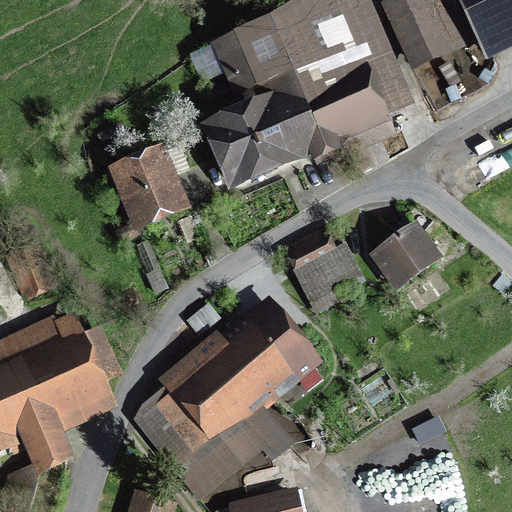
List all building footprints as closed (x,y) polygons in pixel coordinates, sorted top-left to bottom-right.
[(404,0),(389,7),(416,64),(480,34),(463,0),(404,0)] [(511,0),(463,0),(480,34),(488,52),(511,40),(511,0)] [(271,26),(221,47),(239,90),(260,81),(270,105),(210,131),(233,183),(330,142),(338,158),(390,136),(360,66),(329,80),(319,57),(290,69),(271,26)] [(156,159),(122,173),(143,222),(177,207),(156,159)] [(375,256),(399,289),(437,261),(414,228),(375,256)] [(359,274),(335,231),(292,254),(301,272),(297,274),(309,301),(359,274)] [(48,286),(33,251),(15,259),(30,294),(48,286)] [(214,341),(165,380),(211,437),(264,394),(267,399),(310,364),(270,315),(223,352),(214,341)] [(0,446),(26,434),(42,469),(16,477),(4,511),(27,511),(42,469),(65,459),(49,424),(105,399),(78,340),(66,345),(58,328),(21,344),(29,362),(0,375),(0,446)] [(148,464),(140,454),(132,460),(140,470),(148,464)] [(167,511),(169,508),(140,498),(135,511),(167,511)] [(236,511),(294,511),(291,498),(236,511)]
